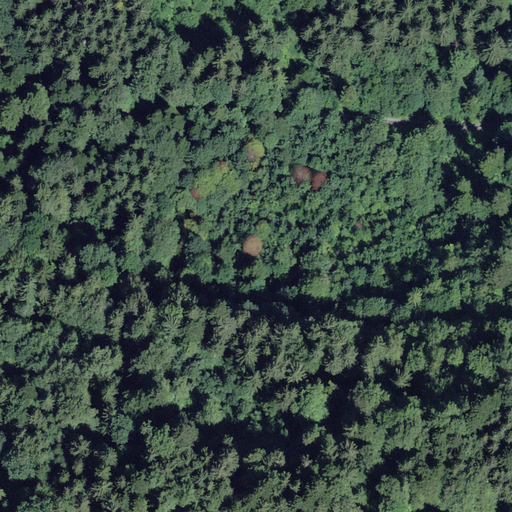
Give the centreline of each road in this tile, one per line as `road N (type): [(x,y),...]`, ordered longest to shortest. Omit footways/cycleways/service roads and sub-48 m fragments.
road 1 (track): [(0,265),(331,329),(511,329)]
road 2 (track): [(0,134),(114,112),(211,108),(464,126),(511,122)]
